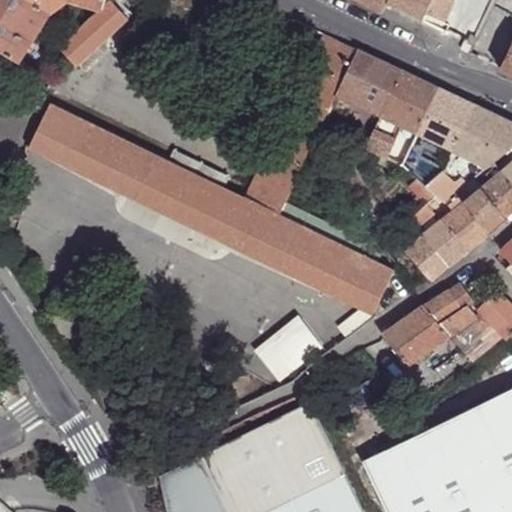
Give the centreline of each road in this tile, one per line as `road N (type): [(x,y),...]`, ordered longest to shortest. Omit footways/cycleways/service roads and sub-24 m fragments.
road 1 (residential): [(108,478),(297,391),(511,229)]
road 2 (residential): [(511,91),(423,61),(297,0)]
road 3 (residential): [(0,315),(108,478)]
